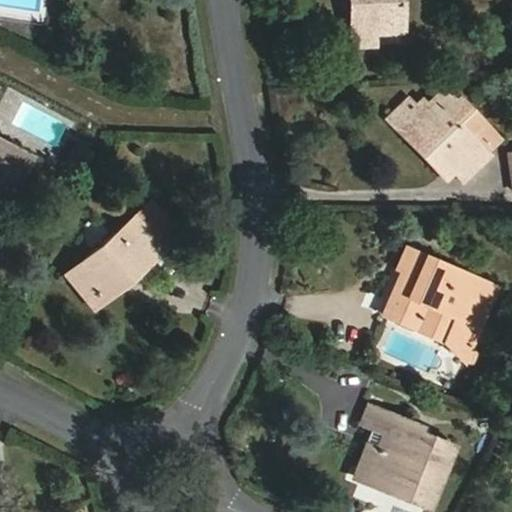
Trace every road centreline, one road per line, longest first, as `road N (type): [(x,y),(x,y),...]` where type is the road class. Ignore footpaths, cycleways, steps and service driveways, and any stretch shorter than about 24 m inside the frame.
road 1 (residential): [(204,417),(251,280),(256,179),(232,0)]
road 2 (residential): [(109,445),(0,386)]
